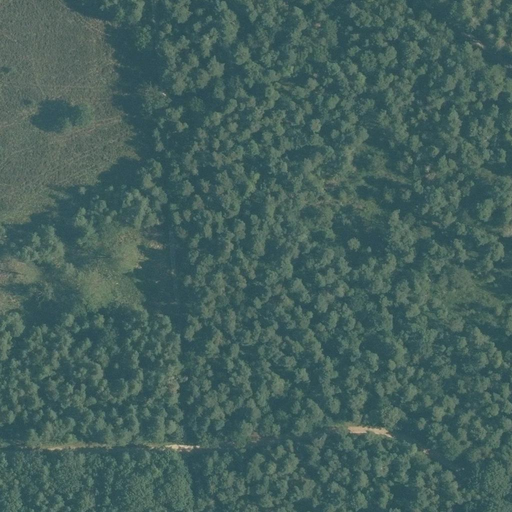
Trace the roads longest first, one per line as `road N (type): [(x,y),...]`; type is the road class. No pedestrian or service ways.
road 1 (track): [(0,457),(391,430),(511,492)]
road 2 (track): [(194,511),(150,0)]
road 3 (track): [(511,167),(269,440)]
road 4 (track): [(162,112),(365,0)]
